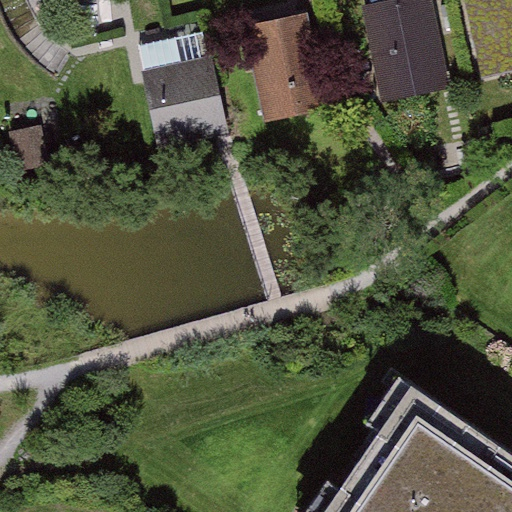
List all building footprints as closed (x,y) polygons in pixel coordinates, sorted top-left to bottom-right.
[(453,91),(438,0),(374,0),(391,101),(453,91)] [(511,0),(472,0),(489,94),(511,90),(511,0)] [(332,122),(315,20),(256,29),(272,132),(332,122)] [(138,59),(169,161),(224,145),(240,140),(209,37),(138,59)] [(511,511),(511,436),(416,371),(319,511),(511,511)]
